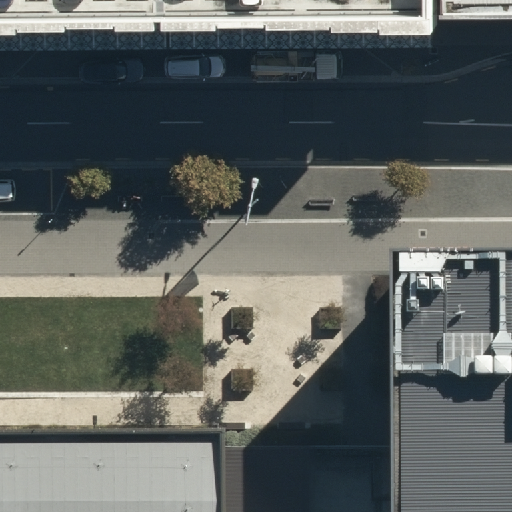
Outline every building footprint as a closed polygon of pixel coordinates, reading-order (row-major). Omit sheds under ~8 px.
[(0,0),(0,19),(447,17),(447,0),(0,0)] [(511,0),(451,0),(451,17),(511,16),(511,0)] [(511,511),(511,279),(409,279),(410,451),(409,511),(511,511)] [(0,452),(0,511),(213,511),(214,459),(211,452),(0,452)] [(310,511),(310,458),(214,459),(214,511),(310,511)]
